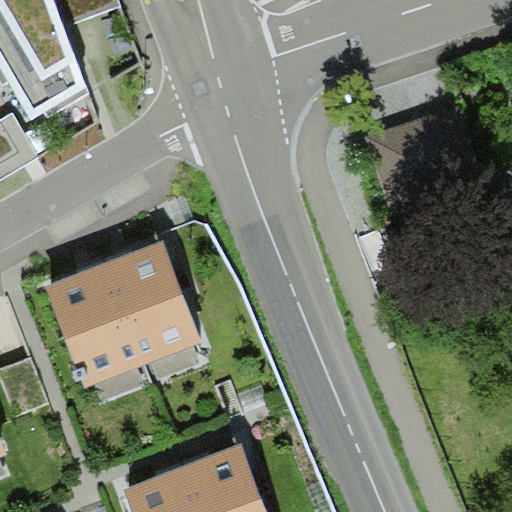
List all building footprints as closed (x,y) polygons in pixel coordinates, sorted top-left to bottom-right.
[(47,0),(0,0),(0,39),(37,104),(79,77),(47,0)] [(479,185),(456,109),(367,136),(391,212),(479,185)] [(204,263),(59,317),(98,423),(243,369),(204,263)] [(0,382),(0,467),(28,458),(0,382)] [(315,511),(291,446),(146,499),(150,511),(315,511)]
